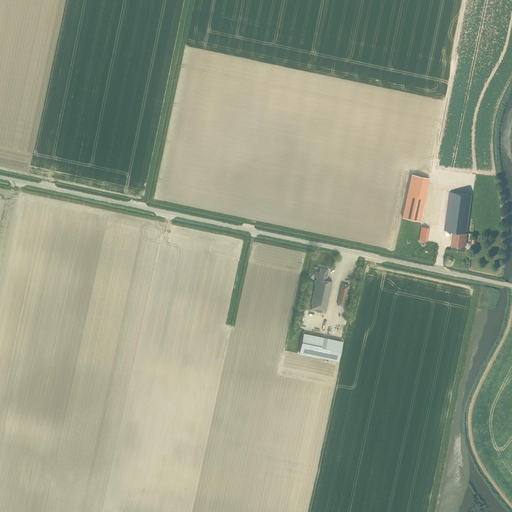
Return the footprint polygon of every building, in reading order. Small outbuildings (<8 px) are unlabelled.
[(402,217),(420,221),(430,178),(412,174),(402,217)] [(449,191),(444,230),(452,231),(450,246),(464,247),(466,233),(468,218),(471,194),(449,191)] [(422,227),(419,240),(428,241),(430,228),(422,227)] [(320,268),(319,272),(315,272),(314,276),(317,277),(311,304),(312,304),(311,310),(326,313),(332,281),(326,280),(329,270),(320,268)] [(338,305),(344,306),(349,285),(342,284),(338,305)] [(303,333),(299,353),(339,361),(343,341),(303,333)]
